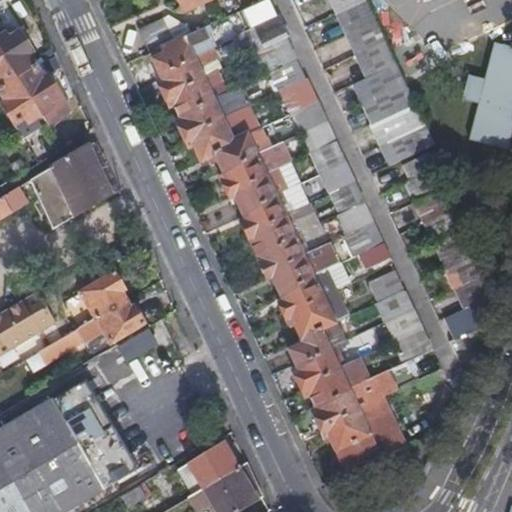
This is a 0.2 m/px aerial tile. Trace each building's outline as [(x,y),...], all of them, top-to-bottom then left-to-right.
[(177,0),(183,11),(207,0),(177,0)] [(269,49),(276,64),(294,56),(267,0),(261,0),(239,11),(248,30),(236,35),(247,59),(269,49)] [(334,0),(340,12),(367,0),(334,0)] [(349,33),(377,20),(367,0),(340,12),(349,33)] [(423,0),(430,13),(457,0),(423,0)] [(148,55),(148,54),(161,48),(173,42),(162,19),(137,31),(148,55)] [(349,33),(359,53),(386,40),(377,20),(349,33)] [(38,132),(35,127),(32,122),(54,108),(51,102),(61,96),(47,76),(42,79),(27,54),(31,51),(20,34),(10,40),(0,23),(0,92),(5,101),(1,104),(24,141),(38,132)] [(161,48),(148,54),(160,77),(158,78),(170,104),(173,103),(180,119),(178,121),(188,143),(190,142),(198,160),(217,152),(225,171),(223,172),(232,193),(235,192),(246,217),(244,218),(251,235),(254,234),(264,255),(262,256),(270,273),(272,272),(285,298),(282,299),(291,319),(294,318),(303,337),(287,345),(298,368),(295,369),(306,392),(308,391),(316,407),(313,408),(326,435),(328,434),(336,449),(392,423),(379,396),(359,405),(354,395),(361,392),(356,381),(349,384),(345,375),(351,372),(346,359),(339,362),(335,354),(342,351),(337,340),(349,334),(340,316),(342,315),(319,266),(313,269),(309,262),(316,259),(310,247),(304,250),(301,243),(307,240),(302,229),(295,232),(290,221),(297,218),(292,207),(285,210),(281,202),(288,199),(283,187),(276,190),(272,181),(278,178),(273,166),(266,169),(262,161),(269,158),(264,147),(257,150),(253,142),(260,139),(255,128),(234,138),(228,126),(235,123),(230,112),(223,115),(220,105),(226,102),(221,92),(214,95),(210,85),(217,82),(212,71),(205,74),(200,63),(207,60),(202,51),(196,54),(192,47),(199,44),(194,32),(173,42),(161,48)] [(357,81),(397,63),(386,40),(359,53),(346,58),(357,81)] [(507,146),(511,128),(511,44),(494,40),(485,76),(470,72),(463,96),(479,100),(469,136),(507,146)] [(297,63),(269,76),(287,116),(315,103),(297,63)] [(366,100),(406,83),(397,63),(357,81),(366,100)] [(371,121),(415,102),(406,83),(366,100),(362,102),(371,121)] [(371,121),(380,143),(424,123),(415,102),(371,121)] [(380,143),(389,162),(433,141),(424,123),(380,143)] [(89,145),(31,181),(53,229),(111,196),(110,192),(118,188),(98,145),(90,148),(89,145)] [(404,159),(413,178),(444,164),(435,146),(404,159)] [(357,271),(385,260),(346,160),(318,172),(357,271)] [(407,181),(414,199),(452,181),(444,164),(413,178),(407,181)] [(414,199),(424,219),(461,202),(452,181),(414,199)] [(0,199),(0,219),(29,202),(24,193),(30,189),(27,183),(0,199)] [(424,219),(433,240),(471,223),(461,202),(424,219)] [(433,240),(446,268),(484,251),(471,223),(433,240)] [(446,268),(454,286),(492,268),(484,251),(446,268)] [(369,270),(382,297),(405,286),(392,259),(369,270)] [(454,286),(463,305),(490,293),(495,274),(492,268),(454,286)] [(95,319),(126,302),(122,295),(126,293),(115,274),(81,294),(95,319)] [(379,298),(387,316),(414,305),(405,286),(382,297),(379,298)] [(483,321),(490,293),(463,305),(438,316),(448,338),(483,321)] [(3,314),(13,330),(47,310),(38,294),(3,314)] [(130,308),(126,302),(95,319),(89,323),(97,337),(103,333),(110,344),(144,324),(134,306),(130,308)] [(387,316),(394,331),(396,336),(423,324),(414,305),(387,316)] [(47,310),(13,330),(0,337),(0,353),(6,349),(7,351),(38,333),(37,332),(53,322),(47,310)] [(0,337),(13,330),(3,314),(0,315),(0,337)] [(396,336),(406,357),(433,345),(423,324),(396,336)] [(61,339),(66,346),(69,353),(91,341),(83,326),(61,339)] [(118,345),(123,354),(128,362),(158,344),(148,328),(118,345)] [(61,357),(69,353),(66,346),(61,339),(53,344),(61,357)] [(399,361),(384,368),(369,374),(379,396),(408,381),(399,361)] [(0,511),(60,511),(136,468),(86,381),(0,431),(0,511)] [(392,423),(336,449),(346,469),(404,442),(394,422),(392,423)] [(189,465),(203,490),(239,469),(224,444),(189,465)] [(203,490),(184,501),(165,511),(188,511),(194,509),(195,511),(210,503),(215,511),(238,511),(262,498),(247,464),(239,469),(203,490)] [(116,500),(119,506),(123,511),(152,495),(145,483),(116,500)]
